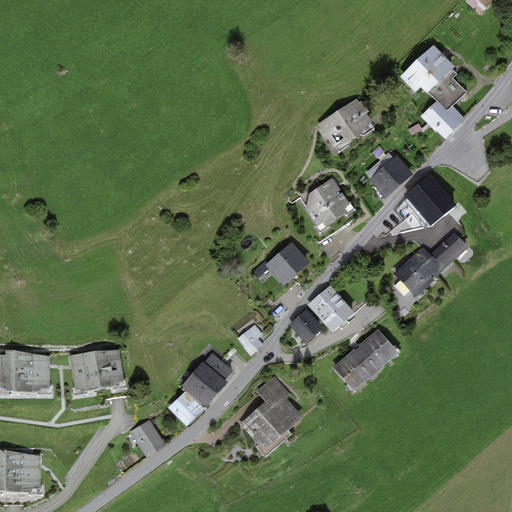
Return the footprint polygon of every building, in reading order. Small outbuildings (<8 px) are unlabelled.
[(480,0),(493,12),(505,0),(480,0)] [(465,71),(440,46),(406,80),(424,97),(432,89),(452,109),(469,92),(456,80),(465,71)] [(364,100),(323,126),(339,149),(366,140),(381,121),(364,100)] [(441,105),(429,118),(452,140),(471,121),(459,110),(453,116),(441,105)] [(398,152),(372,174),(392,197),(418,175),(398,152)] [(435,175),(407,200),(434,231),(463,206),(435,175)] [(337,181),(315,195),(311,210),(322,228),(331,221),(335,226),(359,211),(337,181)] [(429,248),(402,274),(422,295),(475,245),(461,230),(435,254),(429,248)] [(283,282),(310,259),(293,239),(255,272),(264,282),(275,273),(283,282)] [(337,286),(315,306),(339,334),(362,314),(337,286)] [(313,313),(296,329),(313,346),(330,331),(313,313)] [(258,326),(242,339),(256,357),(267,347),(261,340),(267,336),(258,326)] [(386,329),(341,370),(362,393),(407,353),(386,329)] [(13,356),(5,358),(7,387),(22,393),(47,394),(56,391),(54,359),(13,351),(13,356)] [(123,352),(75,358),(84,391),(93,389),(95,394),(133,389),(123,352)] [(215,356),(209,361),(189,387),(214,408),(236,385),(231,382),(237,373),(215,356)] [(273,403),(246,424),(272,455),(311,419),(291,403),(299,399),(278,379),(263,394),(273,403)] [(190,392),(174,408),(192,426),(208,410),(190,392)] [(153,422),(135,434),(151,457),(170,443),(153,422)] [(3,457),(0,457),(0,488),(13,493),(46,495),(46,459),(4,451),(3,457)]
